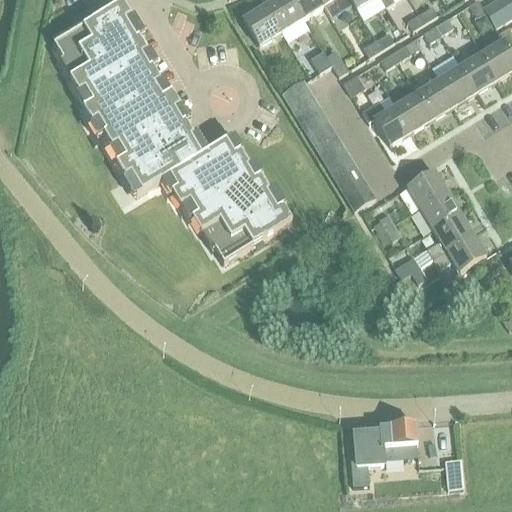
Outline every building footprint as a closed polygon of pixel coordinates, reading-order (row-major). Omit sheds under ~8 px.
[(286,0),(281,0),(264,11),(280,37),(301,24),(286,0)] [(322,11),(315,0),(286,0),(301,24),(322,11)] [(315,0),(322,11),(330,22),(351,9),(346,0),(315,0)] [(376,0),(346,0),(351,9),(355,14),(362,26),(384,12),(377,0),(376,0)] [(376,0),(377,0),(384,12),(393,7),(388,0),(376,0)] [(511,15),(502,0),(492,6),(505,27),(511,21),(511,15)] [(511,0),(502,0),(511,15),(511,0)] [(475,23),(485,17),(477,4),(467,10),(475,23)] [(505,27),(492,6),(483,12),(495,32),(505,27)] [(199,238),(208,233),(219,250),(213,254),(222,269),(291,227),(281,211),(274,215),(264,198),(267,196),(257,180),(251,184),(244,172),(246,171),(237,156),(231,159),(223,146),(207,156),(204,152),(207,150),(201,141),(197,143),(195,139),(192,141),(183,126),(180,128),(173,116),(179,113),(170,98),(161,103),(153,90),(159,86),(150,71),(147,72),(140,60),(146,57),(137,41),(134,43),(124,26),(130,23),(121,8),(52,50),(61,66),(67,62),(77,80),(68,85),(78,101),(84,97),(91,109),(81,115),(91,130),(97,126),(104,138),(102,139),(111,155),(117,151),(124,163),(114,169),(123,185),(129,181),(140,199),(168,182),(175,194),(169,198),(178,213),(188,207),(196,220),(190,223),(199,238)] [(280,37),(264,11),(242,25),(257,51),(280,37)] [(430,11),(418,19),(424,28),(436,20),(430,11)] [(424,28),(418,19),(405,26),(411,36),(424,28)] [(447,23),(435,31),(441,40),(453,32),(447,23)] [(441,40),(435,31),(422,39),(428,48),(441,40)] [(499,38),(503,45),(506,50),(511,46),(511,38),(508,32),(499,38)] [(387,38),(374,46),(380,55),(393,48),(387,38)] [(511,60),(506,50),(503,45),(481,59),(496,85),(511,75),(511,60)] [(380,55),(374,46),(362,53),(368,63),(380,55)] [(391,58),(397,67),(409,60),(403,50),(391,58)] [(324,61),(330,71),(337,82),(346,76),(334,55),(324,61)] [(321,56),(309,64),(318,78),(330,71),(324,61),(321,56)] [(397,67),(391,58),(379,66),(385,75),(397,67)] [(481,59),(459,72),(475,98),(496,85),(481,59)] [(475,98),(459,72),(438,85),(454,111),(475,98)] [(349,101),(351,100),(359,95),(351,83),(341,88),(349,101)] [(291,113),(311,100),(302,85),(281,98),(291,113)] [(454,111),(438,85),(416,98),(432,124),(454,111)] [(432,124),(416,98),(395,111),(410,137),(432,124)] [(318,110),(311,100),(291,113),(297,123),(318,110)] [(410,137),(395,111),(394,111),(388,101),(378,107),(384,118),(373,125),(388,151),(410,137)] [(318,110),(297,123),(303,134),(324,120),(318,110)] [(330,131),(324,120),(303,134),(309,144),(330,131)] [(337,141),(330,131),(309,144),(316,154),(337,141)] [(343,151),(337,141),(316,154),(322,164),(343,151)] [(349,161),(343,151),(322,164),(328,175),(349,161)] [(349,161),(328,175),(335,185),(356,172),(349,161)] [(356,172),(335,185),(341,195),(362,182),(356,172)] [(419,214),(446,197),(432,175),(406,191),(419,214)] [(362,182),(341,195),(347,205),(368,192),(362,182)] [(375,203),(368,192),(347,205),(354,216),(375,203)] [(459,218),(446,197),(419,214),(432,235),(459,218)] [(459,218),(432,235),(439,246),(426,255),(432,265),(472,240),(459,218)] [(378,224),(385,235),(393,230),(386,219),(378,224)] [(385,235),(385,236),(391,245),(399,240),(393,230),(385,235)] [(485,262),(472,240),(432,265),(437,274),(451,265),(458,278),(485,262)] [(419,272),(412,262),(393,274),(399,284),(410,277),(419,272)] [(410,277),(416,287),(425,282),(419,272),(410,277)] [(354,459),(349,460),(352,493),(367,491),(366,471),(381,470),(381,463),(415,461),(414,449),(415,449),(413,428),(377,431),(378,436),(352,438),(354,459)] [(445,467),(447,496),(463,494),(460,465),(445,467)]
